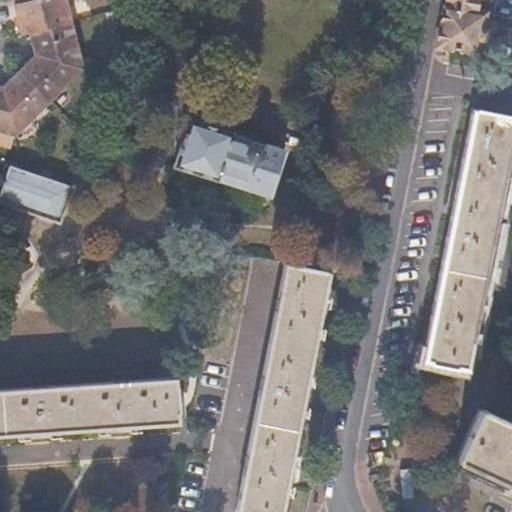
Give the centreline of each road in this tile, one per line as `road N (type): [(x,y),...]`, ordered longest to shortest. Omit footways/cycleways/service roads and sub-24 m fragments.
road 1 (residential): [(346,511),(339,481),(431,0)]
road 2 (unknown): [(391,209),(256,217),(213,286),(0,316)]
